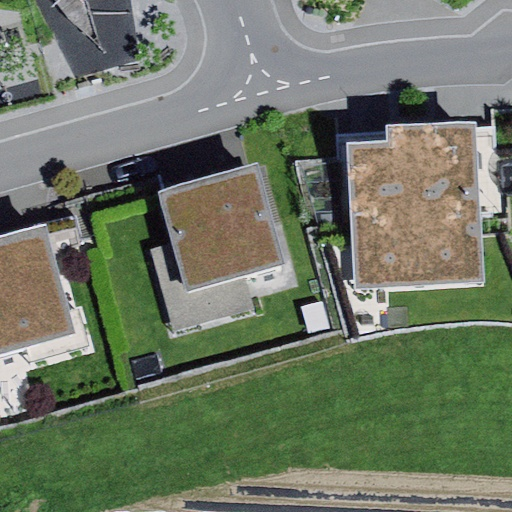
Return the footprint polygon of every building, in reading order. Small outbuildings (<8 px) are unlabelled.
[(122,62),(130,0),(65,0),(58,53),(122,62)] [(394,153),(355,154),(360,294),(488,289),(482,136),(393,140),(394,153)] [(305,158),(308,224),(344,223),(348,301),(356,301),(350,156),(305,158)] [(257,168),(159,196),(173,247),(150,253),(173,333),(252,311),(243,278),(285,267),(257,168)] [(45,232),(0,245),(0,360),(76,339),(45,232)]
